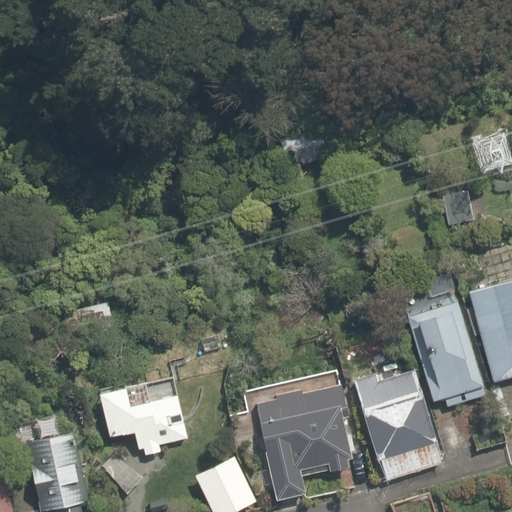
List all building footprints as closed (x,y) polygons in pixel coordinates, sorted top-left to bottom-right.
[(281,180),(302,177),(299,153),(312,151),(309,129),(275,133),(281,180)] [(511,271),(465,284),(491,380),(511,374),(511,271)] [(399,311),(429,398),(441,394),(446,410),(474,400),(471,392),(487,387),(455,292),(399,311)] [(393,372),(392,369),(354,380),(374,454),(377,453),(384,477),(443,460),(422,385),(417,386),(412,367),(393,372)] [(299,372),(248,383),(259,448),(265,447),(276,497),(301,492),(298,475),(351,463),(338,405),(346,404),(339,371),(300,379),(299,372)] [(141,452),(160,448),(158,441),(184,436),(174,390),(125,401),(121,381),(93,387),(104,436),(129,431),(133,448),(140,446),(141,452)] [(83,511),(78,496),(88,493),(67,419),(20,432),(41,506),(53,503),(55,511),(83,511)] [(249,486),(240,467),(236,458),(228,462),(225,454),(190,471),(209,511),(222,511),(254,497),(249,486)] [(0,511),(11,511),(6,486),(0,486),(0,511)]
